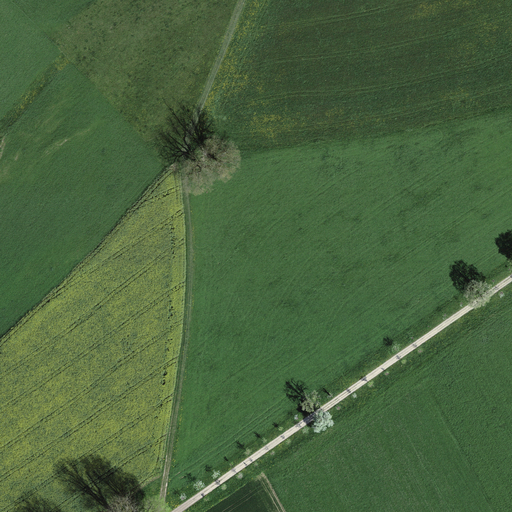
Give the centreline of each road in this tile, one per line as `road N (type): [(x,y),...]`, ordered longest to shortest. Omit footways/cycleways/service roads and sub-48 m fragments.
road 1 (track): [(164,511),(186,362),(184,153),(242,0)]
road 2 (track): [(174,511),(511,277)]
